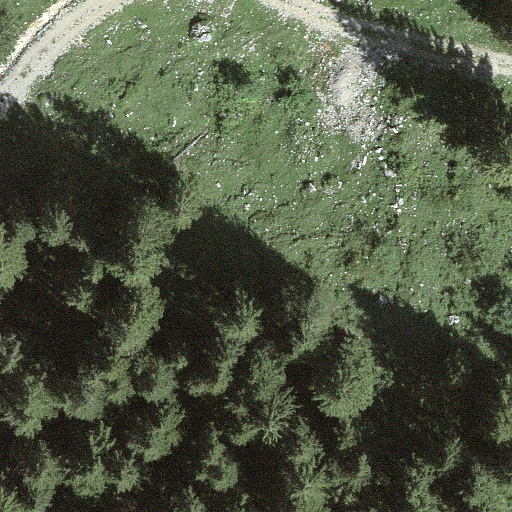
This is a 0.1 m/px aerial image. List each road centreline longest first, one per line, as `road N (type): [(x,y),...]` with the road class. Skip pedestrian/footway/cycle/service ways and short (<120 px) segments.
road 1 (track): [(511,60),(433,53),(291,0)]
road 2 (track): [(123,0),(48,50),(0,108)]
